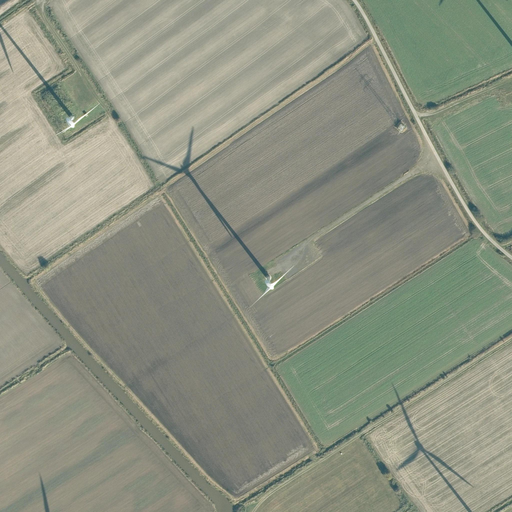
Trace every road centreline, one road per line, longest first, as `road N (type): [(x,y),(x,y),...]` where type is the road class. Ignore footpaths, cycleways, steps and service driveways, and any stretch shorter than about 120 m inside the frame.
road 1 (track): [(254,511),(262,497),(511,337)]
road 2 (unclassified): [(511,260),(462,207),(351,0)]
road 3 (track): [(437,159),(284,255)]
